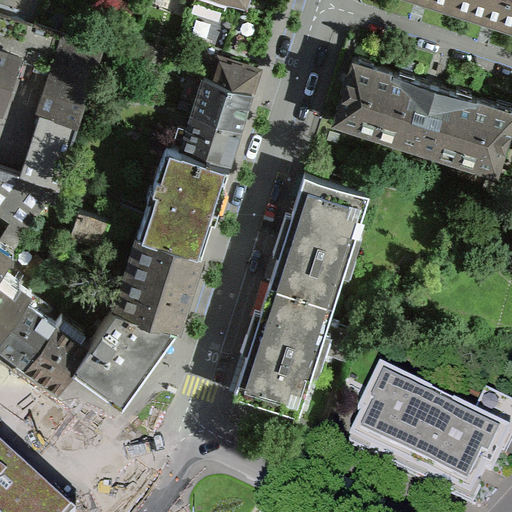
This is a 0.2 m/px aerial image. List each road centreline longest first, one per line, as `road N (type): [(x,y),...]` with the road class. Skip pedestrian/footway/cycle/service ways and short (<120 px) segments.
road 1 (residential): [(319,3),(183,421)]
road 2 (residential): [(364,511),(183,421)]
road 3 (residential): [(319,3),(511,63)]
road 4 (tertiary): [(0,388),(87,453),(140,511)]
